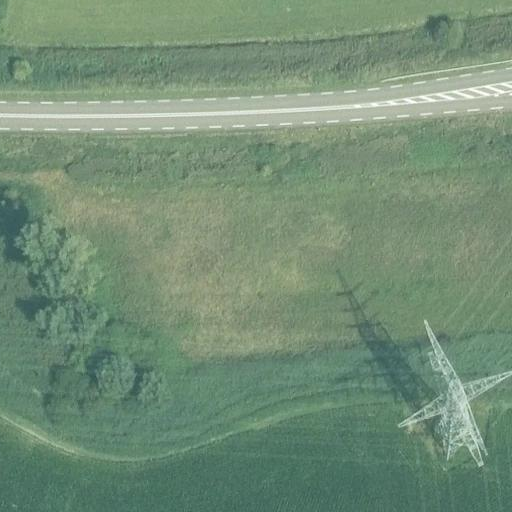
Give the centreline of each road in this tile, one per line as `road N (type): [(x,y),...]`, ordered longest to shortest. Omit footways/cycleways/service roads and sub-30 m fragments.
road 1 (tertiary): [(511,76),(206,114)]
road 2 (tertiary): [(206,114),(435,111),(511,100)]
road 3 (tertiary): [(0,117),(206,114)]
